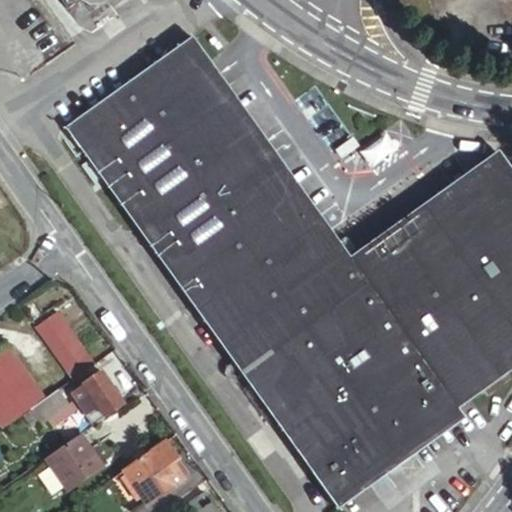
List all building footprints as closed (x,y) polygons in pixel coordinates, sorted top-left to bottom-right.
[(70,0),(61,0),(68,9),(74,5),(70,0)] [(192,39),(67,128),(312,472),(309,474),(335,509),(468,417),(460,406),(511,369),(511,171),(501,156),(350,261),(192,39)] [(79,382),(99,369),(63,319),(44,332),(79,382)] [(0,360),(0,422),(7,432),(33,414),(48,404),(12,352),(0,360)] [(77,397),(100,429),(130,408),(108,375),(77,397)] [(63,393),(48,404),(33,414),(40,423),(45,420),(51,428),(69,415),(64,407),(70,402),(63,393)] [(171,465),(193,449),(184,437),(131,474),(157,511),(167,511),(197,492),(182,471),(177,474),(171,465)] [(74,446),(39,471),(62,503),(97,479),(74,446)] [(224,511),(212,494),(185,511),(224,511)]
